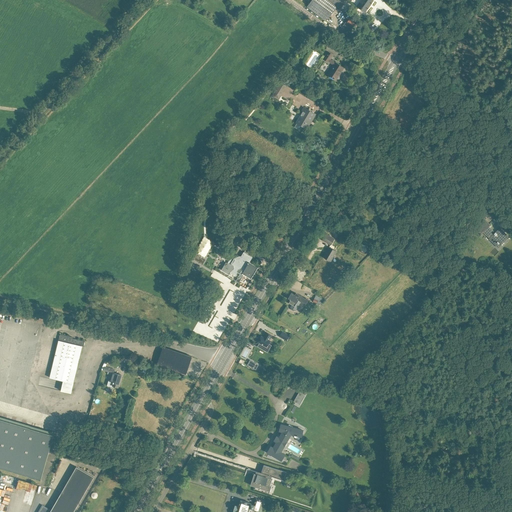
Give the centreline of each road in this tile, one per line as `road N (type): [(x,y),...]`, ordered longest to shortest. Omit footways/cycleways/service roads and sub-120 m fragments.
road 1 (secondary): [(222,361),(396,60)]
road 2 (unclassified): [(0,153),(146,0)]
road 3 (track): [(195,349),(0,300)]
road 4 (unclassified): [(396,60),(511,148)]
road 5 (secondary): [(136,511),(202,397)]
road 6 (unclassified): [(153,511),(210,414),(202,397)]
road 7 (track): [(375,142),(412,158),(500,169)]
road 8 (unclassified): [(288,0),(352,43),(396,60)]
